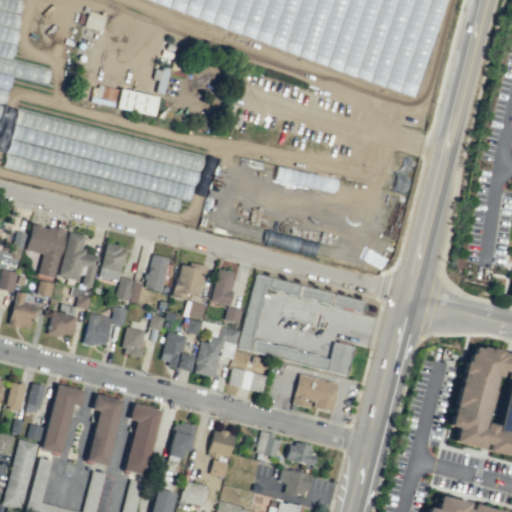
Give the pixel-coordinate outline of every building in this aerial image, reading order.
[(134,0),(333,85),(359,70),(370,75),(366,78),(419,101),(411,74),(391,65),(373,57),(416,44),(418,52),(440,0),(134,0)] [(102,15),(86,11),(82,26),(98,31),(102,15)] [(93,101),(113,105),(116,89),(97,85),(93,101)] [(151,116),(155,96),(118,88),(113,108),(151,116)] [(63,231),(29,222),(23,250),(39,253),(34,274),(51,278),(63,231)] [(22,232),(13,231),(9,250),(0,248),(0,267),(4,269),(6,262),(16,264),(22,232)] [(56,276),(77,280),(77,285),(89,288),(95,256),(80,253),(83,235),(65,232),(56,276)] [(95,276),(116,281),(124,247),(103,243),(95,276)] [(143,288),(160,291),(165,257),(148,254),(143,288)] [(176,262),(171,296),(184,298),(185,294),(197,296),(201,265),(176,262)] [(208,301),(226,305),(232,272),(214,268),(208,301)] [(0,289),(10,291),(14,272),(0,269),(0,289)] [(236,347),(249,350),(261,289),(327,302),(330,291),(251,275),(236,347)] [(112,297),(125,300),(130,279),(117,276),(112,297)] [(134,302),(139,283),(132,281),(127,300),(134,302)] [(34,294),(46,295),(48,283),(36,282),(34,294)] [(6,324),(28,328),(33,304),(21,302),(22,293),(12,291),(6,324)] [(330,305),(360,312),(362,301),(332,294),(330,305)] [(201,303),(183,301),(181,315),(200,317),(201,303)] [(45,332),(67,337),(75,307),(59,303),(57,312),(50,310),(45,332)] [(109,317),(87,313),(80,342),(102,347),(107,323),(120,326),(123,309),(111,306),(109,317)] [(236,321),(237,309),(224,308),(223,320),(236,321)] [(158,329),(160,316),(148,314),(146,327),(158,329)] [(197,341),(191,372),(212,376),(219,341),(233,343),(236,329),(217,326),(215,337),(208,336),(207,343),(197,341)] [(142,329),(123,327),(119,354),(138,357),(142,329)] [(157,362),(187,369),(190,355),(179,353),(184,336),(164,331),(157,362)] [(250,353),(344,373),(350,346),(330,342),(327,357),(252,340),(250,353)] [(511,355),(506,354),(506,352),(466,343),(448,427),(454,428),(451,442),(482,449),(482,450),(511,456),(511,355)] [(259,392),(263,375),(229,366),(225,384),(259,392)] [(290,404),(308,408),(309,406),(329,410),(335,382),(295,374),(290,404)] [(22,385),(9,382),(2,408),(16,411),(22,385)] [(40,385),(28,382),(23,410),(36,412),(40,385)] [(38,450),(59,454),(69,404),(77,406),(81,390),(52,384),(38,450)] [(94,411),(83,461),(104,466),(119,400),(92,394),(89,409),(94,411)] [(121,471),(141,475),(157,409),(130,403),(126,419),(132,420),(121,471)] [(173,421),(165,455),(179,458),(181,449),(187,450),(192,426),(173,421)] [(38,440),(40,426),(26,424),(24,438),(38,440)] [(210,429),(205,455),(215,457),(216,454),(227,457),(232,434),(210,429)] [(0,451),(6,453),(11,435),(0,432),(0,451)] [(278,436),(257,432),(253,452),(273,457),(278,436)] [(0,505),(21,509),(34,442),(14,438),(0,505)] [(305,453),(307,447),(287,441),(283,458),(310,466),(313,455),(305,453)] [(49,461),(37,458),(30,484),(42,487),(49,461)] [(207,474),(221,476),(223,462),(209,460),(207,474)] [(283,482),(281,492),(303,496),(308,474),(279,468),(276,481),(283,482)] [(79,511),(39,503),(37,511),(92,511),(101,473),(89,471),(79,511)] [(177,501),(200,506),(204,486),(182,481),(177,501)] [(167,511),(171,492),(153,489),(148,511),(167,511)] [(424,506),(423,511),(499,511),(500,510),(468,503),(469,502),(437,495),(434,508),(424,506)] [(296,511),(297,505),(275,501),(274,508),(266,506),(264,511),(296,511)]
